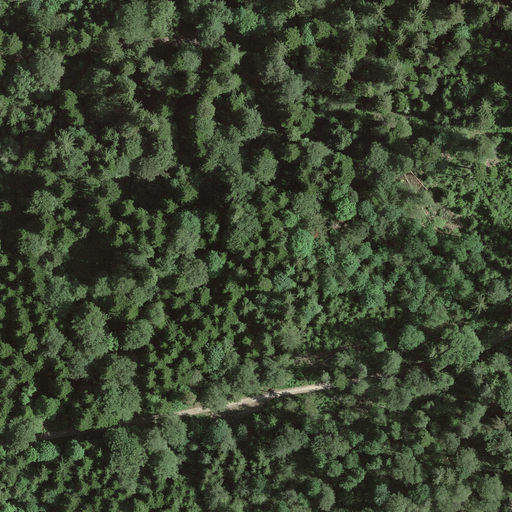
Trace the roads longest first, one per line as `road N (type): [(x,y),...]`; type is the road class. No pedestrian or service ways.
road 1 (track): [(0,443),(435,363),(511,334)]
road 2 (unclassified): [(0,55),(269,34),(353,0)]
